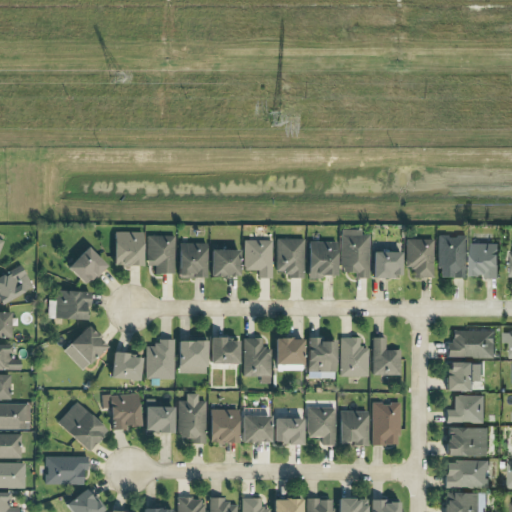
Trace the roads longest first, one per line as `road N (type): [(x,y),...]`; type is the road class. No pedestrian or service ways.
road 1 (residential): [(131,307),(511,308)]
road 2 (residential): [(128,472),(419,473)]
road 3 (residential): [(419,511),(421,309)]
